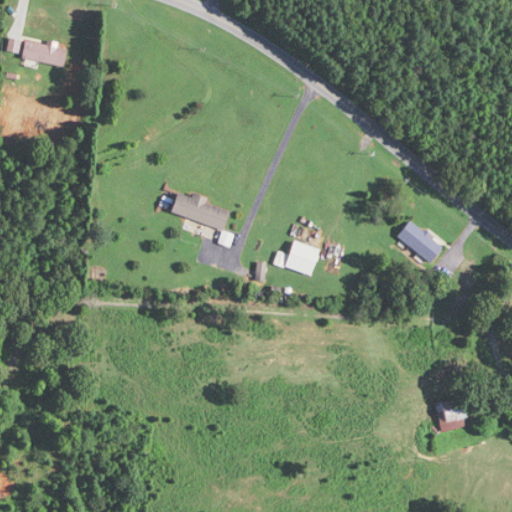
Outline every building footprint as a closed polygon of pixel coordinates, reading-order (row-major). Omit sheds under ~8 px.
[(62,69),(67,50),(25,41),(21,59),(62,69)] [(171,212),(223,230),(230,210),(178,191),(171,212)] [(397,236),(430,263),(443,247),(410,220),(397,236)] [(311,274),(319,248),(293,240),(285,266),(311,274)] [(441,432),(469,426),(463,397),(435,403),(441,432)]
